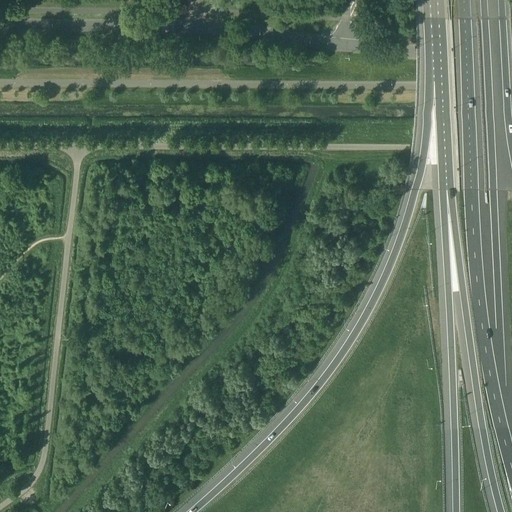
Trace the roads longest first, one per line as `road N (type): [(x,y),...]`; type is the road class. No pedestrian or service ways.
road 1 (motorway): [(436,85),(408,213),(358,327),(289,418),(191,511)]
road 2 (motorway): [(499,428),(478,299),(462,0)]
road 3 (motorway): [(499,428),(483,0)]
road 4 (motorway): [(438,140),(499,511)]
road 5 (motorway): [(438,140),(455,511)]
road 6 (unclassified): [(0,25),(215,28),(345,46)]
road 7 (tertiary): [(345,46),(511,52)]
road 8 (motorway): [(511,140),(501,0)]
